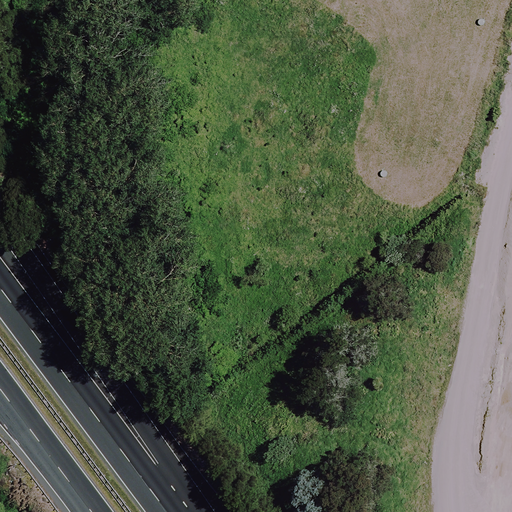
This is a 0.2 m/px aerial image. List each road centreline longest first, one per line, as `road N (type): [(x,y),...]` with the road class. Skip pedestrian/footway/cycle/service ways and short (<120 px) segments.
road 1 (motorway): [(0,243),(173,511)]
road 2 (motorway): [(0,281),(172,511)]
